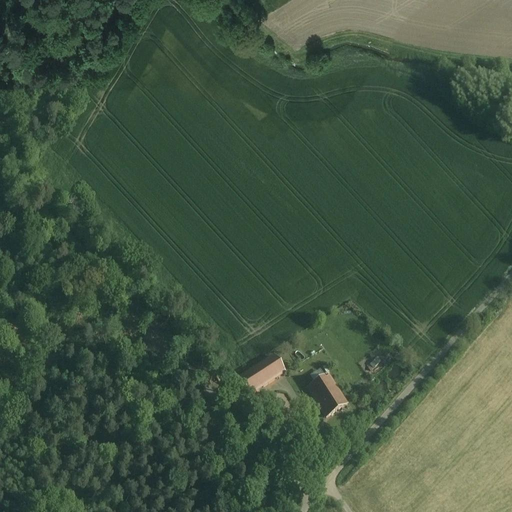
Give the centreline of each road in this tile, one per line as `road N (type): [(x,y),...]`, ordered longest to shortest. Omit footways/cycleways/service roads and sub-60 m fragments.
road 1 (unclassified): [(0,157),(311,497)]
road 2 (unclassified): [(311,497),(511,275)]
